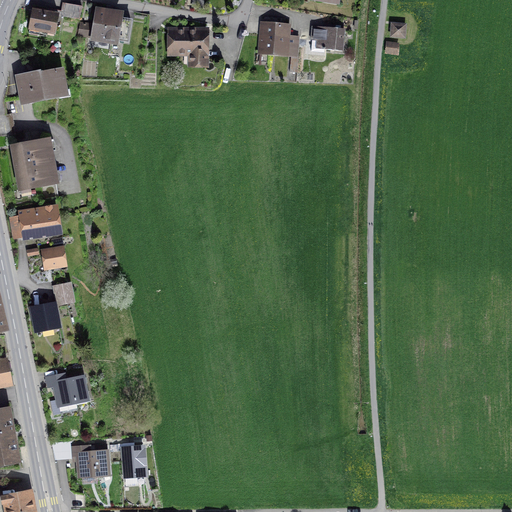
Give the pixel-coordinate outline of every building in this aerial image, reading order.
[(65,3),(62,16),(79,19),(81,6),(65,3)] [(32,10),(29,29),(55,33),(58,15),(32,10)] [(116,41),(116,40),(127,42),(131,21),(120,19),(120,16),(112,14),(113,12),(107,11),(106,13),(97,12),(95,25),(84,23),(82,36),(116,41)] [(262,24),(260,52),(286,54),(287,38),(288,26),(262,24)] [(392,24),(391,36),(404,37),(405,25),(392,24)] [(316,40),(316,49),(342,51),(344,30),(336,30),(337,29),(312,26),(311,40),(316,40)] [(191,53),(191,65),(205,65),(206,31),(171,31),(170,53),(191,53)] [(297,72),(299,39),(287,38),(286,54),(291,54),(289,72),(297,72)] [(387,52),(397,53),(398,44),(388,43),(387,52)] [(40,76),(39,73),(17,77),(22,102),(59,95),(58,94),(66,92),(62,72),(40,76)] [(42,185),(44,199),(59,196),(48,141),(12,147),(20,189),(42,185)] [(12,221),(15,237),(58,229),(54,207),(19,213),(20,219),(12,221)] [(44,252),(46,267),(64,264),(61,249),(44,252)] [(55,287),(58,304),(73,301),(69,284),(55,287)] [(32,309),(36,330),(58,326),(54,304),(32,309)] [(0,383),(9,382),(5,363),(0,363),(0,383)] [(76,402),(76,401),(87,398),(83,377),(62,382),(60,375),(46,378),(48,387),(55,385),(59,405),(76,402)] [(0,408),(0,465),(19,462),(8,407),(0,408)] [(124,475),(149,473),(147,440),(122,441),(124,475)] [(97,475),(97,474),(108,473),(106,445),(96,446),(96,452),(86,453),(86,446),(71,447),(72,456),(78,456),(79,476),(97,475)] [(8,502),(9,511),(31,511),(28,492),(2,496),(3,503),(8,502)]
